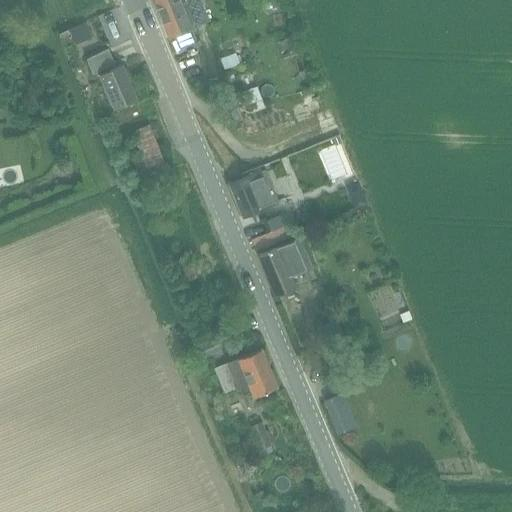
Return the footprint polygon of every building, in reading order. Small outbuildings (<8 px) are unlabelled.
[(155,0),(168,33),(169,36),(173,34),(179,48),(196,41),(193,33),(191,27),(208,20),(200,0),(155,0)] [(282,0),(260,0),(262,9),(284,5),(282,0)] [(71,28),(69,29),(69,30),(71,34),(75,44),(91,37),(85,22),(71,28)] [(100,77),(103,75),(116,105),(136,96),(123,67),(118,69),(109,48),(86,58),(93,73),(98,71),(100,77)] [(220,59),(225,70),(240,64),(236,53),(220,59)] [(257,86),(241,92),(250,114),(262,109),(266,108),(257,86)] [(234,119),(241,116),(237,106),(230,109),(234,119)] [(165,161),(165,160),(150,124),(131,131),(143,159),(134,163),(138,172),(165,161)] [(335,137),(332,138),(335,145),(338,144),(341,143),(341,142),(339,135),(335,137)] [(230,183),(244,216),(264,208),(263,206),(278,200),(266,169),(230,183)] [(271,231),(256,237),(262,252),(279,245),(273,230),(271,231)] [(262,252),(258,253),(275,294),(283,291),(285,296),(295,292),(293,287),(297,286),(296,284),(299,283),(309,278),(310,278),(295,240),(280,246),(279,245),(262,252)] [(409,311),(400,315),(403,323),(412,319),(409,311)] [(221,350),(220,347),(216,338),(204,342),(191,348),(197,361),(221,350)] [(237,358),(227,362),(237,388),(240,387),(248,384),(253,397),(264,393),(278,387),(262,348),(237,358)] [(340,392),(323,399),(324,402),(325,404),(338,435),(360,426),(345,390),(340,392)] [(262,422),(249,426),(258,451),(265,449),(265,452),(266,451),(272,449),(271,447),(271,445),(274,443),(269,430),(266,431),(262,422)]
